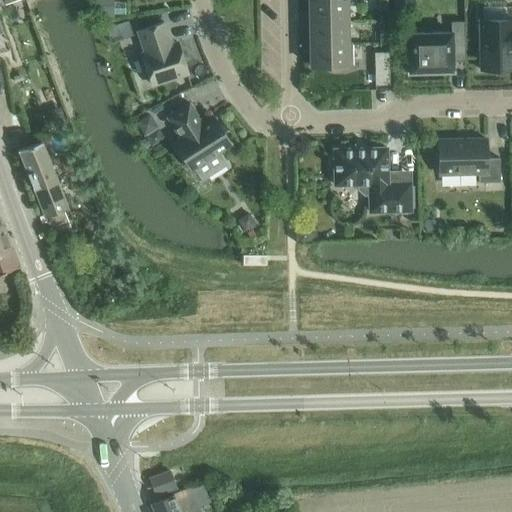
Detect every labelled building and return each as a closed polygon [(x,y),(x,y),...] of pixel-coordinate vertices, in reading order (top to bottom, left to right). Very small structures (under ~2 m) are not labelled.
[(112,0),(94,0),(95,6),(95,16),(113,16),(113,15),(113,6),(113,3),(112,0)] [(341,0),(309,1),(310,23),(346,22),(345,0),(341,0)] [(387,0),(379,0),(380,12),(388,11),(387,0)] [(125,3),(113,3),(113,6),(113,15),(125,15),(125,3)] [(511,19),(479,21),(480,70),(511,69),(511,19)] [(141,55),(151,85),(188,73),(178,43),(171,45),(164,22),(138,31),(146,53),(141,55)] [(310,23),(310,45),(347,44),(346,22),(310,23)] [(465,61),(464,22),(450,22),(451,33),(406,33),(407,72),(453,71),(453,61),(465,61)] [(388,31),(380,31),(380,43),(389,43),(388,31)] [(351,44),(347,44),(310,45),(310,67),(333,66),(334,70),(346,70),(346,66),(352,66),(351,44)] [(3,50),(10,87),(20,85),(17,67),(22,66),(21,59),(14,60),(12,48),(3,50)] [(389,53),(376,53),(376,69),(377,85),(390,85),(389,69),(389,53)] [(189,102),(166,117),(180,139),(174,143),(191,170),(193,168),(202,182),(228,166),(219,152),(231,144),(214,117),(207,122),(203,124),(189,102)] [(161,105),(152,110),(154,114),(163,108),(161,105)] [(41,113),(33,116),(37,129),(45,125),(41,113)] [(149,115),(137,123),(145,135),(156,127),(149,115)] [(478,183),(500,182),(499,158),(486,159),(486,139),(438,140),(439,174),(478,174),(478,183)] [(18,150),(32,185),(44,216),(69,206),(62,187),(59,180),(62,179),(60,172),(54,158),(50,160),(43,141),(18,150)] [(334,156),(331,160),(331,166),(334,170),(334,185),(358,185),(358,189),(364,195),(369,195),(369,212),(410,211),(410,183),(387,184),(386,148),(334,149),(334,156)] [(248,214),(238,220),(245,230),(255,224),(248,214)] [(0,273),(18,266),(0,218),(0,273)] [(298,229),(297,229),(297,243),(311,242),(311,228),(298,229)] [(242,255),(242,265),(266,265),(266,255),(242,255)] [(122,276),(113,281),(118,291),(119,293),(128,289),(127,286),(122,276)] [(157,494),(176,485),(168,470),(150,479),(157,494)] [(157,502),(152,504),(155,511),(200,511),(199,507),(210,503),(203,485),(192,490),(191,488),(173,495),(159,501),(157,502)]
